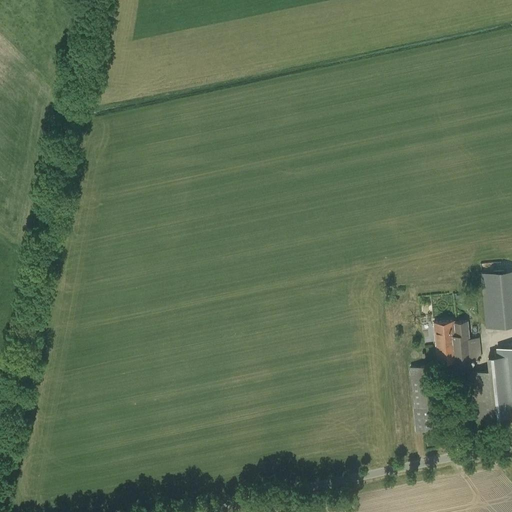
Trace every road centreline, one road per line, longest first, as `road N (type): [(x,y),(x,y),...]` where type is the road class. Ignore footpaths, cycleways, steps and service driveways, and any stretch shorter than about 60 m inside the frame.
road 1 (track): [(0,491),(90,0)]
road 2 (unclassified): [(192,511),(511,444)]
